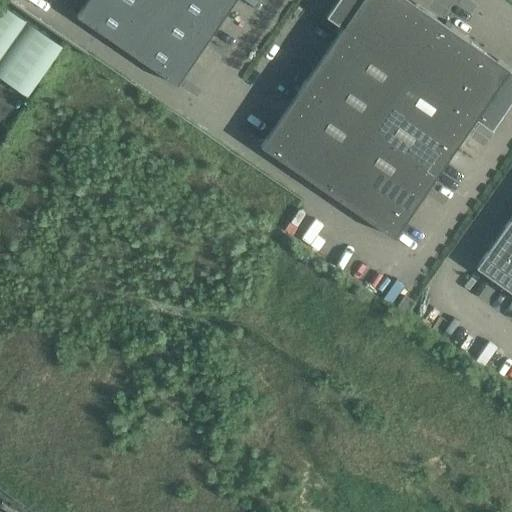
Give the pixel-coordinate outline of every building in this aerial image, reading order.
[(143,26),(104,0),(86,0),(76,16),(126,50),(143,26)] [(159,2),(156,0),(104,0),(143,26),(159,2)] [(226,12),(207,0),(160,0),(159,2),(209,36),(226,12)] [(234,0),(207,0),(226,12),(234,0)] [(367,45),(397,0),(336,0),(325,16),(341,27),(367,45)] [(408,73),(442,23),(428,14),(415,5),(415,4),(414,4),(413,4),(407,0),(406,0),(397,0),(367,45),(408,73)] [(209,36),(159,2),(143,26),(193,61),(209,36)] [(0,66),(29,26),(0,5),(0,66)] [(449,101),(482,52),(476,48),(470,43),(470,42),(469,41),(469,42),(455,32),(442,23),(408,73),(449,101)] [(193,61),(143,26),(126,50),(176,85),(193,61)] [(408,73),(367,45),(341,27),(321,57),(388,102),(408,73)] [(31,28),(0,71),(0,80),(31,102),(65,52),(31,28)] [(511,98),(511,97),(511,71),(496,61),(497,60),(496,60),(495,61),(488,56),(482,52),(449,101),(475,118),(491,129),(511,98)] [(388,102),(321,57),(301,86),(367,132),(388,102)] [(496,61),(511,71),(511,97),(511,98),(511,67),(498,58),(497,60),(496,61)] [(475,118),(449,101),(408,73),(388,102),(454,148),(475,118)] [(367,132),(301,86),(280,116),(347,162),(367,132)] [(454,148),(388,102),(367,132),(434,178),(454,148)] [(347,162),(280,116),(260,146),(326,191),(347,162)] [(434,178),(367,132),(347,162),(413,207),(434,178)] [(413,207),(347,162),(326,191),(393,237),(413,207)] [(511,214),(495,239),(511,251),(511,214)] [(511,251),(495,239),(475,267),(511,293),(511,251)] [(407,312),(414,301),(404,295),(397,306),(407,312)]
